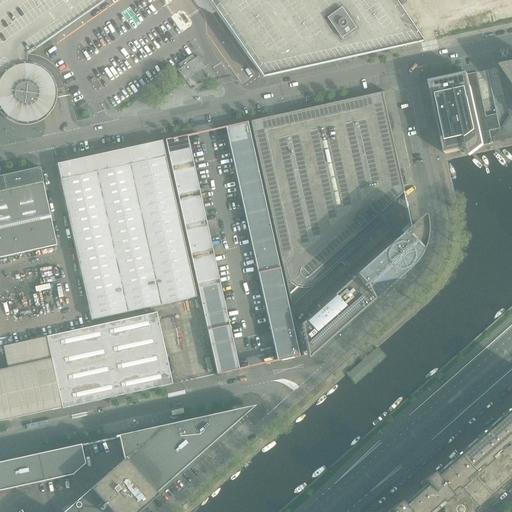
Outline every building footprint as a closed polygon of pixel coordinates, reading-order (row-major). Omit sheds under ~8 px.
[(0,0),(0,99),(14,96),(14,98),(16,100),(18,103),(20,104),(23,105),(27,105),(29,105),(32,103),(34,101),(35,98),(36,96),(36,93),(35,90),(33,87),(31,85),(28,84),(25,83),(26,63),(27,59),(27,53),(34,49),(35,50),(34,47),(33,47),(43,40),(58,30),(63,26),(67,24),(71,21),(79,15),(83,12),(97,2),(100,0),(207,0),(217,14),(220,18),(224,23),(229,31),(230,32),(232,35),(234,37),(247,57),(255,68),(255,69),(262,78),(349,59),(403,47),(417,44),(422,43),(401,11),(393,0),(0,0)] [(185,81),(205,67),(197,56),(194,59),(192,55),(178,65),(180,68),(177,71),(185,81)] [(443,79),(429,82),(438,122),(446,154),(456,151),(463,150),(483,145),(492,143),(492,142),(511,137),(511,63),(500,66),(498,67),(498,68),(509,116),(511,127),(511,128),(501,131),(501,129),(500,129),(497,114),(496,114),(486,116),(476,72),(467,74),(444,79),(443,79)] [(312,273),(377,216),(381,212),(403,192),(390,129),(391,128),(392,127),(392,125),(391,124),(390,123),(388,122),(381,93),(250,122),(288,295),(291,306),(320,281),(316,277),(312,273)] [(229,142),(251,137),(247,123),(226,127),(229,142)] [(168,155),(189,151),(186,136),(164,141),(168,155)] [(251,137),(229,142),(232,156),(254,152),(251,137)] [(93,156),(56,165),(91,321),(196,297),(191,274),(179,219),(161,141),(160,142),(131,148),(112,152),(93,156)] [(189,151),(168,155),(171,170),(192,165),(189,151)] [(254,152),(232,156),(235,171),(257,166),(254,152)] [(192,165),(171,170),(174,185),(196,180),(192,165)] [(257,166),(235,171),(239,186),(260,181),(257,166)] [(0,258),(56,246),(43,183),(42,183),(43,183),(39,168),(0,176),(0,258)] [(196,180),(174,185),(177,199),(199,194),(196,180)] [(260,181),(239,186),(242,200),(263,196),(260,181)] [(199,194),(177,199),(181,214),(202,209),(199,194)] [(263,196),(242,200),(245,215),(267,210),(263,196)] [(202,209),(181,214),(184,229),(205,224),(202,209)] [(267,210),(245,215),(248,230),(270,225),(267,210)] [(307,360),(408,270),(413,264),(417,259),(422,247),(424,235),(424,230),(423,225),(422,218),(414,225),(413,224),(411,227),(402,235),(390,222),(381,212),(377,216),(386,226),(397,239),(296,329),(301,353),(306,351),(307,360)] [(205,224),(184,229),(187,243),(209,238),(205,224)] [(270,225),(248,230),(252,244),(273,240),(270,225)] [(209,238),(187,243),(190,258),(212,253),(209,238)] [(273,240),(252,244),(255,259),(276,254),(273,240)] [(212,253),(190,258),(194,272),(215,268),(212,253)] [(276,254),(255,259),(258,274),(280,269),(276,254)] [(215,268),(194,272),(197,287),(218,282),(215,268)] [(280,269),(258,274),(261,288),(283,283),(280,269)] [(218,282),(197,287),(200,302),(222,297),(218,282)] [(283,283),(261,288),(265,303),(286,298),(283,283)] [(222,297),(200,302),(203,316),(225,312),(222,297)] [(286,298),(265,303),(268,318),(289,313),(286,298)] [(225,312),(203,316),(206,331),(228,326),(225,312)] [(172,385),(156,313),(3,347),(7,369),(0,370),(0,422),(23,417),(61,408),(61,409),(172,385)] [(289,313),(268,318),(271,332),(293,327),(289,313)] [(228,326),(206,331),(210,346),(231,341),(228,326)] [(293,327),(271,332),(274,347),(296,342),(293,327)] [(231,341),(210,346),(213,360),(234,356),(231,341)] [(296,342),(274,347),(278,361),(299,357),(296,342)] [(357,365),(346,374),(356,384),(388,356),(379,345),(357,365)] [(234,356),(213,360),(216,375),(238,370),(234,356)] [(433,511),(440,506),(442,509),(442,511),(475,511),(511,478),(511,410),(433,480),(429,476),(420,484),(422,486),(411,496),(399,507),(397,504),(387,511),(433,511)] [(132,511),(141,505),(142,505),(142,504),(152,495),(153,495),(153,494),(163,486),(164,485),(174,476),(175,476),(175,475),(185,466),(185,467),(186,466),(185,466),(195,457),(196,457),(196,456),(206,447),(206,448),(207,447),(217,438),(218,438),(218,437),(228,428),(228,429),(229,428),(239,419),(240,419),(241,417),(236,412),(235,412),(234,412),(233,412),(234,413),(220,415),(219,415),(220,416),(206,419),(206,418),(205,418),(205,419),(192,422),(192,421),(191,421),(191,422),(178,425),(178,424),(177,425),(164,428),(164,427),(163,428),(150,431),(150,430),(149,431),(136,434),(135,434),(122,437),(121,437),(108,440),(107,440),(94,443),(93,443),(93,444),(80,446),(79,446),(79,447),(66,449),(65,449),(65,450),(52,453),(52,452),(51,452),(51,453),(50,453),(38,456),(38,455),(37,455),(37,456),(24,459),(24,458),(23,459),(10,462),(9,461),(9,462),(0,464),(0,490),(15,488),(19,511),(132,511)]
